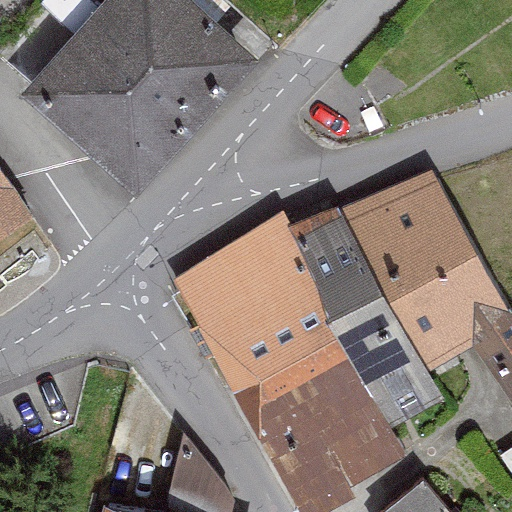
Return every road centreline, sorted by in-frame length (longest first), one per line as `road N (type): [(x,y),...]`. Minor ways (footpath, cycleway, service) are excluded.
road 1 (residential): [(511,123),(260,194),(197,185)]
road 2 (residential): [(271,511),(109,277)]
road 3 (residential): [(197,185),(373,0)]
road 4 (residential): [(0,112),(109,277)]
road 5 (residential): [(0,351),(109,277)]
road 6 (residential): [(109,277),(197,185)]
